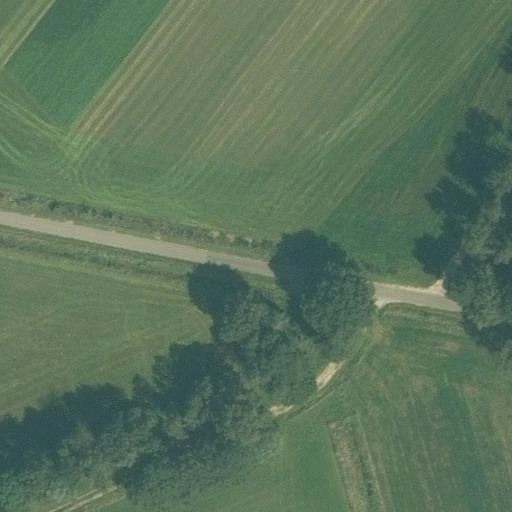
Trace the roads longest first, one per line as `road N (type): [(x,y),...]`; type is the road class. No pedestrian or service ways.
road 1 (unclassified): [(511,313),(0,216)]
road 2 (track): [(386,291),(335,364),(293,405),(59,511)]
road 3 (track): [(441,300),(511,160)]
